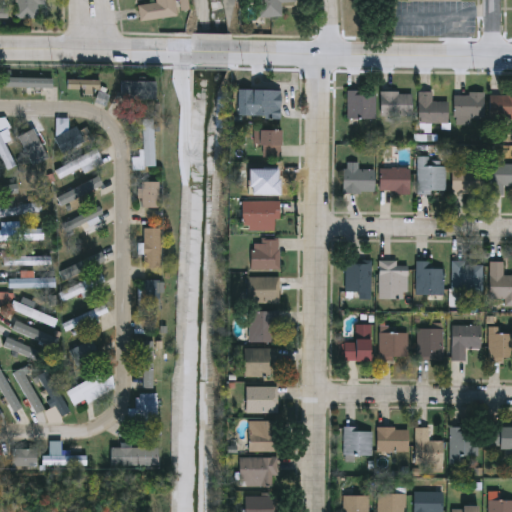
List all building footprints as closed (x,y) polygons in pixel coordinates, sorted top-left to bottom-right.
[(44,0),(44,4),(37,4),(37,18),(13,18),(13,0),(44,0)] [(140,21),(138,6),(153,3),(152,0),(174,0),(176,16),(140,21)] [(257,0),(303,0),(303,1),(281,2),(281,15),(258,16),(257,0)] [(2,91),(2,73),(33,73),(33,91),(2,91)] [(98,90),(66,90),(66,79),(98,79),(98,90)] [(155,81),(154,99),(119,98),(119,80),(155,81)] [(278,89),(277,116),(239,115),(239,97),(250,98),(250,88),(278,89)] [(346,118),(346,90),(375,90),(375,118),(346,118)] [(379,116),(379,91),(411,91),(411,116),(379,116)] [(447,102),(447,122),(417,122),(417,91),(431,91),(431,102),(447,102)] [(483,93),(483,118),(452,118),(452,93),(483,93)] [(511,118),(488,118),(488,94),(511,94),(511,118)] [(154,167),(140,167),(139,119),(153,119),(154,167)] [(52,138),(73,126),(83,141),(61,153),(52,138)] [(16,136),(31,128),(46,157),(31,165),(16,136)] [(280,130),(280,156),(249,156),(249,130),(280,130)] [(0,159),(0,138),(13,166),(5,170),(0,159)] [(101,161),(84,170),(82,167),(58,179),(53,170),(94,149),(101,161)] [(446,192),(417,192),(417,157),(428,157),(428,165),(446,166),(446,192)] [(511,164),(511,185),(504,185),(504,194),(488,194),(488,164),(511,164)] [(281,167),(281,194),(248,194),(248,167),(281,167)] [(379,192),(379,167),(409,167),(409,192),(379,192)] [(343,192),(343,169),(374,169),(374,192),(343,192)] [(452,192),(452,169),(480,169),(480,192),(452,192)] [(52,198),(94,177),(98,186),(57,207),(52,198)] [(140,181),(157,181),(157,207),(140,207),(140,181)] [(0,214),(0,197),(14,197),(15,203),(39,202),(39,213),(0,214)] [(243,200),(279,200),(279,230),(243,230),(243,200)] [(84,224),(63,230),(61,219),(99,209),(100,215),(97,216),(100,229),(87,232),(84,224)] [(142,265),(142,227),(159,227),(159,265),(142,265)] [(0,228),(40,228),(40,239),(0,239),(0,228)] [(251,269),(252,239),(280,240),(280,269),(251,269)] [(61,261),(95,243),(100,252),(66,270),(61,261)] [(48,255),(48,264),(5,264),(5,255),(48,255)] [(372,291),(345,291),(345,259),(372,259),(372,291)] [(408,298),(379,298),(379,259),(398,260),(398,269),(408,269),(408,298)] [(430,260),(430,267),(444,267),(444,294),(416,294),(416,260),(430,260)] [(452,290),(452,261),(482,261),(482,290),(452,290)] [(501,297),(488,297),(488,261),(502,261),(502,275),(511,275),(511,304),(501,304),(501,297)] [(104,283),(61,300),(57,291),(100,273),(104,283)] [(280,276),(280,302),(248,302),(248,276),(280,276)] [(7,287),(7,277),(55,277),(55,287),(7,287)] [(161,310),(140,310),(140,279),(161,279),(161,310)] [(57,318),(54,326),(0,305),(0,291),(11,295),(9,300),(57,318)] [(61,324),(102,302),(107,313),(86,324),(85,321),(65,332),(61,324)] [(249,310),(278,310),(278,342),(249,342),(249,310)] [(372,324),(372,360),(344,360),(344,341),(356,341),(356,324),(372,324)] [(482,325),(482,348),(466,348),(466,360),(452,360),(452,325),(482,325)] [(32,338),(26,347),(9,335),(15,326),(32,338)] [(419,360),(419,328),(444,328),(444,360),(419,360)] [(409,332),(409,359),(381,359),(381,332),(409,332)] [(489,333),(511,333),(511,359),(489,359),(489,333)] [(156,376),(138,375),(138,334),(156,334),(156,376)] [(73,365),(69,347),(93,341),(97,359),(73,365)] [(243,377),(243,348),(279,348),(279,363),(271,363),(271,377),(243,377)] [(65,391),(103,369),(113,387),(75,409),(65,391)] [(69,411),(61,416),(35,376),(44,371),(69,411)] [(22,413),(2,378),(10,373),(31,408),(22,413)] [(246,412),(246,387),(278,387),(278,412),(246,412)] [(155,420),(128,420),(128,409),(137,409),(137,393),(155,393),(155,420)] [(277,421),(277,452),(249,452),(249,421),(277,421)] [(343,455),(343,426),(372,426),(372,455),(343,455)] [(478,461),(449,461),(449,426),(478,426),(478,461)] [(511,426),(511,449),(488,449),(488,426),(511,426)] [(442,466),(414,466),(414,427),(429,427),(429,440),(442,440),(442,466)] [(376,452),(376,428),(408,428),(408,452),(376,452)] [(96,467),(60,467),(60,447),(96,447),(96,467)] [(109,465),(109,447),(156,447),(156,465),(109,465)] [(10,467),(10,448),(37,448),(37,467),(10,467)] [(238,457),(277,457),(277,485),(238,485),(238,457)] [(413,511),(413,491),(441,491),(441,511),(413,511)] [(376,511),(376,493),(406,493),(406,511),(376,511)] [(277,495),(277,511),(244,511),(244,495),(277,495)] [(343,511),(343,495),(368,495),(368,511),(343,511)] [(511,500),(511,511),(488,511),(488,500),(511,500)]
